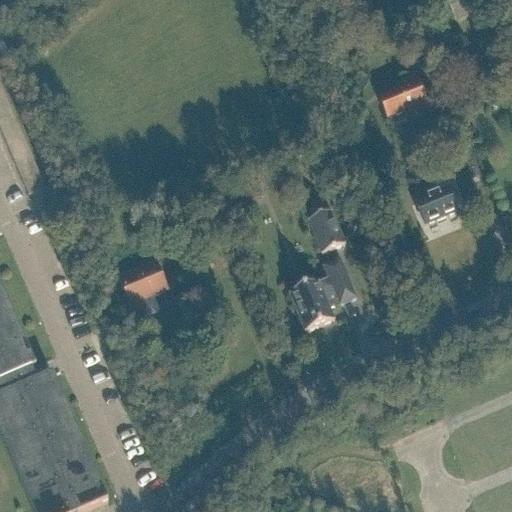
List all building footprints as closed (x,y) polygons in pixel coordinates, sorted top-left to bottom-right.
[(447,0),(444,1),(456,23),(475,16),(475,15),(497,6),(494,0),(447,0)] [(435,53),(426,57),(433,73),(442,69),(435,53)] [(403,89),(377,100),(386,122),(426,105),(413,74),(399,80),(403,89)] [(0,94),(0,133),(28,198),(42,192),(0,94)] [(455,147),(437,155),(443,170),(461,162),(455,147)] [(425,228),(457,215),(448,192),(415,205),(425,228)] [(330,215),(308,225),(322,258),(344,249),(330,215)] [(354,238),(346,242),(350,252),(358,248),(354,238)] [(156,263),(117,280),(135,323),(151,316),(146,303),(168,293),(156,263)] [(340,264),(323,270),(328,283),(318,287),(317,286),(289,297),(305,336),(333,324),(328,311),(338,307),(339,309),(355,302),(340,264)] [(0,444),(29,511),(91,511),(106,506),(50,377),(33,384),(27,372),(34,369),(0,292),(0,444)] [(205,299),(204,309),(216,310),(216,300),(205,299)]
